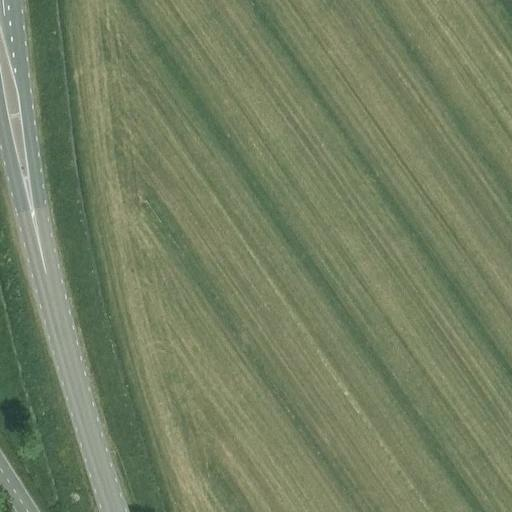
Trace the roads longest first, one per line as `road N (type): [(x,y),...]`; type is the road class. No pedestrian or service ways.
road 1 (secondary): [(45,273),(14,0)]
road 2 (secondary): [(116,511),(45,273)]
road 3 (secondary): [(0,112),(45,273)]
